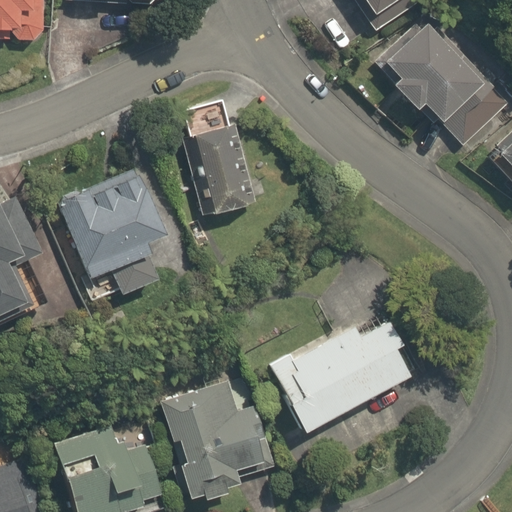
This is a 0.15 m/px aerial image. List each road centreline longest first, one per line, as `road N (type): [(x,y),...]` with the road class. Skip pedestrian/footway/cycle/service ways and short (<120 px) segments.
road 1 (residential): [(242,33),(330,123),(500,260),(511,284)]
road 2 (residential): [(0,137),(48,124),(242,33)]
road 3 (residential): [(511,406),(453,481),(415,511)]
